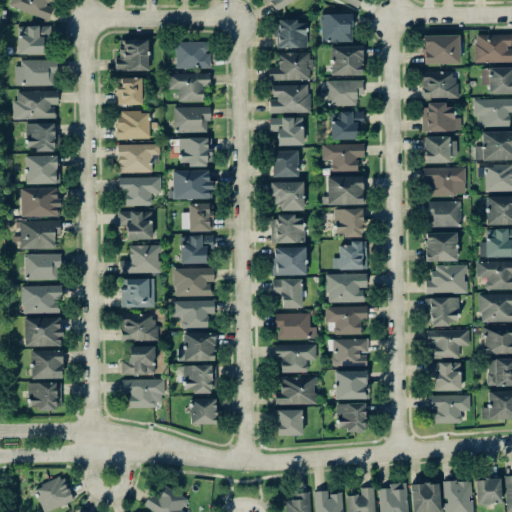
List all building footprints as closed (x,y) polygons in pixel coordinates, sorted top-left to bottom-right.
[(48,19),(53,7),(47,4),(48,0),(11,0),(9,5),(48,19)] [(275,10),(292,0),(263,0),(266,3),(270,1),(275,10)] [(341,0),(356,8),(360,0),(341,0)] [(352,41),(351,13),(320,13),(320,41),(352,41)] [(307,46),(306,22),(297,22),(297,18),(277,19),(278,47),(307,46)] [(42,37),(51,37),(50,25),(17,26),(18,54),(43,53),(42,37)] [(511,61),(511,46),(511,34),(474,33),(474,61),(511,61)] [(459,34),(423,34),(423,63),(459,63),(459,34)] [(147,38),(118,39),(119,57),(115,57),(115,70),(148,69),(147,38)] [(176,41),(176,67),(208,67),(208,41),(176,41)] [(361,45),(330,46),(331,75),(362,74),(361,45)] [(268,79),(311,78),(310,51),(278,52),(278,66),(268,67),(268,79)] [(16,59),(16,85),(56,85),(56,59),(16,59)] [(511,67),(481,67),(481,84),(488,84),(488,92),(511,92),(511,67)] [(421,98),(456,97),(455,70),(421,71),(421,98)] [(209,72),(167,72),(168,89),(178,88),(178,101),(203,100),(203,85),(210,85),(209,72)] [(141,77),(116,77),(116,104),(141,104),(141,77)] [(356,105),(356,94),(362,94),(362,80),(326,79),(325,105),(356,105)] [(309,83),(272,84),(272,97),(269,97),(269,112),(309,111),(309,83)] [(57,90),(17,90),(18,118),(55,118),(55,105),(58,105),(57,90)] [(511,97),(472,99),(473,115),(477,115),(477,126),(509,125),(508,111),(511,111),(511,97)] [(421,131),(461,130),(460,116),(454,117),(453,103),(421,104),(421,131)] [(174,132),(207,131),(206,121),(210,120),(210,105),(173,106),(174,132)] [(149,138),(149,110),(117,111),(117,138),(149,138)] [(363,111),(330,111),(330,139),(356,139),(356,127),(363,127),(363,111)] [(303,144),(302,116),(269,117),(269,130),(277,130),(277,145),(303,144)] [(54,122),(25,122),(26,147),(34,147),(35,151),(54,150),(54,122)] [(511,130),(481,131),(481,145),(474,145),(475,160),(511,158),(511,130)] [(187,166),(207,165),(206,154),(209,154),(209,137),(178,137),(178,162),(187,162),(187,166)] [(424,162),(449,162),(449,155),(456,155),(456,137),(424,137),(424,162)] [(159,143),(118,144),(118,172),(152,171),(151,154),(159,154),(159,143)] [(357,170),(357,156),(363,156),(363,143),(321,143),(321,159),(330,159),(330,171),(357,170)] [(272,176),(297,175),(297,150),(272,150),(272,176)] [(25,183),(58,182),(57,154),(25,155),(25,183)] [(484,191),(511,190),(511,163),(484,165),(484,191)] [(424,167),(425,195),(465,194),(464,166),(424,167)] [(173,198),(212,198),(211,179),(208,179),(208,169),(172,170),(173,198)] [(362,175),(326,175),(327,204),(363,203),(362,175)] [(124,205),(151,204),(151,192),(160,192),(160,176),(118,176),(118,191),(124,191),(124,205)] [(280,210),(303,209),(303,180),(271,181),(271,203),(280,203),(280,210)] [(58,215),(57,187),(19,188),(20,216),(58,215)] [(511,223),(511,195),(485,195),(486,224),(511,223)] [(460,201),(425,201),(425,226),(460,226),(460,201)] [(181,211),(181,230),(210,229),(209,202),(188,203),(188,211),(181,211)] [(334,208),(334,232),(343,232),(343,236),(361,235),(361,225),(363,225),(363,208),(334,208)] [(151,210),(118,211),(118,225),(126,225),(126,239),(151,239),(151,210)] [(304,241),(304,217),(294,217),(294,213),(272,214),(272,242),(304,241)] [(60,233),(59,219),(19,220),(20,248),(54,247),(54,234),(60,233)] [(479,256),(510,256),(510,247),(511,246),(511,228),(485,227),(484,241),(479,241),(479,256)] [(457,260),(456,232),(425,232),(425,260),(457,260)] [(180,263),(212,262),(211,234),(179,234),(180,263)] [(365,240),(349,240),(349,244),(338,244),(339,257),(332,257),(332,269),(366,268),(365,240)] [(160,272),(160,244),(129,245),(129,259),(119,259),(120,272),(160,272)] [(273,275),(305,274),(305,246),(272,247),(273,275)] [(25,253),(24,279),(59,279),(59,253),(25,253)] [(476,276),(485,276),(485,289),(511,288),(511,274),(511,273),(511,260),(476,261),(476,276)] [(466,292),(466,264),(432,264),(433,279),(425,279),(425,293),(466,292)] [(210,295),(210,281),(213,281),(213,266),(173,267),(174,296),(210,295)] [(325,273),(326,302),(363,301),(363,287),(366,287),(366,272),(325,273)] [(154,306),(153,277),(120,278),(121,307),(154,306)] [(301,307),(301,278),(272,279),(272,294),(280,293),(280,307),(301,307)] [(22,313),(58,312),(58,299),(61,299),(61,284),(21,285),(22,313)] [(511,292),(479,293),(479,321),(511,320),(511,292)] [(457,296),(425,297),(426,325),(449,324),(449,320),(458,320),(457,296)] [(207,327),(208,313),(213,313),(214,300),(172,299),(172,316),(181,316),(181,327),(207,327)] [(366,318),(366,305),(324,306),(325,322),(333,321),(334,334),(360,333),(360,319),(366,318)] [(156,339),(155,312),(121,313),(121,340),(156,339)] [(309,312),(274,313),(275,338),(316,338),(316,326),(310,326),(309,312)] [(60,345),(60,317),(24,317),(24,346),(60,345)] [(511,353),(511,325),(482,325),(482,353),(511,353)] [(468,329),(426,328),(426,346),(433,346),(432,357),(459,357),(459,344),(468,344),(468,329)] [(214,332),(183,331),(183,348),(177,348),(177,360),(214,360),(214,332)] [(367,338),(332,338),(332,366),(367,365),(366,353),(368,352),(367,338)] [(315,343),(273,344),(273,357),(280,357),(280,372),(307,371),(307,359),(316,359),(315,343)] [(154,345),(129,345),(128,360),(120,360),(120,373),(154,373),(154,345)] [(61,349),(30,350),(30,378),(62,377),(61,349)] [(511,357),(487,358),(487,385),(511,384),(511,357)] [(459,361),(428,362),(429,390),(460,390),(459,361)] [(211,364),(182,364),(183,389),(192,389),(192,392),(211,392),(211,364)] [(334,370),(334,398),(367,398),(366,370),(334,370)] [(275,404),(316,403),(315,375),(281,376),(282,390),(275,391),(275,404)] [(122,379),(122,393),(129,393),(129,406),(163,405),(163,378),(122,379)] [(55,409),(56,382),(28,381),(28,408),(55,409)] [(481,418),(511,418),(511,390),(487,390),(487,407),(481,407),(481,418)] [(470,394),(427,394),(427,410),(433,410),(433,422),(461,422),(461,409),(470,409),(470,394)] [(215,398),(190,397),(190,423),(215,423),(215,398)] [(365,430),(364,402),(336,403),(337,431),(365,430)] [(302,434),(301,408),(276,409),(276,435),(302,434)] [(62,475),(33,487),(43,511),(73,499),(62,475)] [(474,479),(476,503),(501,502),(500,478),(474,479)] [(472,511),(471,479),(443,481),(444,511),(472,511)] [(407,511),(406,482),(388,482),(388,487),(379,488),(379,511),(407,511)] [(439,511),(439,482),(410,483),(411,511),(439,511)] [(188,499),(165,485),(158,497),(150,493),(143,504),(155,511),(185,511),(181,509),(188,499)] [(360,487),(360,494),(346,494),(346,511),(374,511),(374,487),(360,487)] [(314,490),(314,511),(342,511),(342,492),(328,492),(328,490),(314,490)] [(310,511),(309,491),(295,492),(295,499),(286,499),(286,511),(310,511)]
